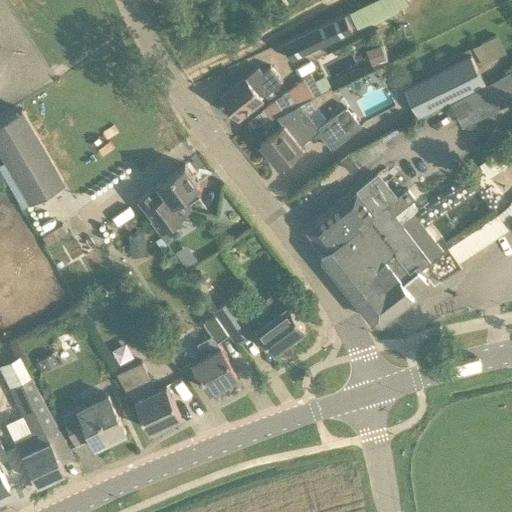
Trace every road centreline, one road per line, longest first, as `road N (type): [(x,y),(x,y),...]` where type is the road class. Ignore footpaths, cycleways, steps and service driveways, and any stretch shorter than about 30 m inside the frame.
road 1 (tertiary): [(369,395),(348,327),(214,142),(127,0)]
road 2 (tertiary): [(59,511),(238,437),(369,395)]
road 3 (unknown): [(176,82),(327,0)]
road 4 (tertiary): [(511,354),(369,395)]
